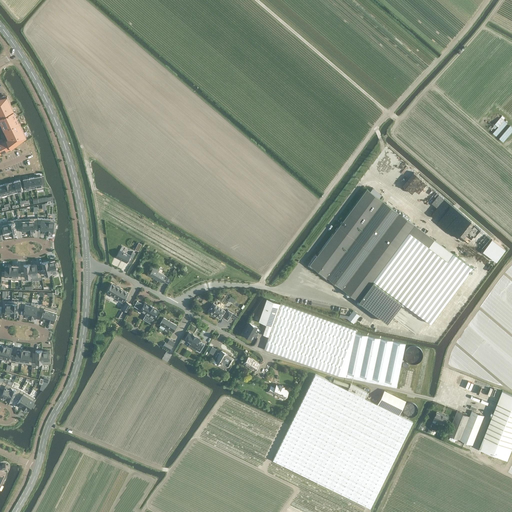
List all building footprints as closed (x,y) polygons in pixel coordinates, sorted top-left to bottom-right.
[(0,121),(8,138),(6,139),(11,148),(23,139),(26,136),(7,96),(0,97),(0,121)] [(493,133),(497,136),(508,123),(501,117),(495,123),(499,126),(493,133)] [(499,138),(503,142),(511,131),(511,126),(510,125),(499,138)] [(2,138),(0,139),(6,150),(11,148),(6,139),(3,141),(2,138)] [(40,176),(34,177),(36,190),(43,189),(40,176)] [(20,179),(14,181),(17,193),(23,191),(20,179)] [(14,181),(9,182),(12,194),(12,192),(17,191),(17,193),(14,181)] [(9,182),(4,184),(7,195),(12,194),(9,182)] [(429,322),(473,266),(367,188),(317,255),(315,254),(308,265),(326,278),(327,277),(362,303),(376,283),(429,322)] [(435,188),(426,199),(442,212),(446,208),(449,210),(450,208),(451,210),(453,208),(455,210),(457,207),(435,188)] [(37,217),(27,218),(28,232),(32,232),(32,231),(34,231),(34,224),(37,224),(37,217)] [(47,218),(37,217),(37,224),(41,224),(40,231),(46,232),(47,218)] [(27,218),(18,219),(18,225),(22,225),(22,232),(28,232),(27,218)] [(46,232),(50,232),(53,232),(53,229),(55,229),(55,224),(53,224),(54,219),(47,218),(46,232)] [(14,220),(8,221),(11,234),(10,234),(10,235),(17,233),(15,226),(18,225),(18,219),(14,220)] [(8,221),(0,222),(0,229),(3,229),(5,235),(10,234),(11,234),(8,221)] [(479,241),(485,245),(492,237),(488,234),(490,231),(482,224),(479,228),(477,226),(467,237),(474,242),(479,236),(481,238),(479,241)] [(490,255),(497,255),(496,251),(500,251),(500,245),(490,246),(490,255)] [(120,250),(116,257),(127,262),(129,257),(132,259),(135,253),(132,252),(131,255),(120,250)] [(48,261),(51,274),(58,273),(56,267),(58,267),(57,262),(55,263),(54,260),(48,261)] [(44,270),(40,270),(41,277),(51,274),(48,261),(42,262),(44,270)] [(24,272),(21,272),(21,279),(31,278),(30,264),(24,265),(24,272)] [(30,264),(31,278),(41,277),(40,270),(37,271),(36,264),(30,264)] [(1,272),(1,279),(11,279),(11,265),(12,265),(7,265),(5,265),(5,272),(1,272)] [(11,265),(11,279),(21,279),(21,272),(17,272),(18,265),(12,265),(11,265)] [(163,283),(167,276),(165,275),(158,271),(159,269),(152,265),(149,271),(150,272),(150,273),(149,275),(161,282),(163,283)] [(123,302),(128,293),(111,283),(107,291),(119,299),(118,300),(123,302)] [(258,321),(267,324),(263,334),(268,336),(280,303),(266,298),(264,305),(258,321)] [(2,300),(2,307),(5,307),(5,314),(11,314),(12,301),(2,300)] [(11,314),(11,315),(17,315),(17,308),(21,308),(22,301),(12,301),(11,314)] [(22,301),(21,308),(24,308),(23,315),(29,316),(31,305),(25,304),(26,302),(22,301)] [(126,301),(122,308),(127,311),(131,304),(126,301)] [(134,306),(137,308),(137,307),(139,308),(139,309),(146,313),(145,315),(152,320),(153,317),(154,318),(158,310),(153,307),(153,306),(150,305),(150,306),(145,303),(143,305),(141,304),(142,303),(137,301),(134,306)] [(29,316),(33,317),(35,317),(36,310),(40,311),(41,304),(31,303),(31,305),(29,316)] [(213,303),(208,311),(220,319),(225,311),(213,303)] [(280,303),(268,336),(264,348),(339,375),(354,332),(355,330),(280,303)] [(41,304),(40,311),(43,312),(41,319),(46,320),(50,307),(41,304)] [(46,320),(46,321),(50,322),(51,322),(52,322),(53,319),(55,320),(57,315),(55,315),(57,309),(50,307),(46,320)] [(340,314),(354,323),(360,313),(353,309),(349,316),(342,311),(340,314)] [(228,310),(223,317),(227,320),(230,316),(236,319),(238,316),(232,313),(228,310)] [(165,319),(161,325),(173,332),(177,325),(165,319)] [(250,339),(257,327),(250,323),(249,322),(242,334),(243,335),(250,339)] [(196,336),(193,334),(192,334),(189,332),(184,339),(198,347),(196,350),(200,352),(205,344),(201,341),(200,342),(199,341),(200,339),(196,336)] [(354,332),(339,375),(340,376),(396,387),(397,384),(406,343),(354,332)] [(162,346),(170,351),(172,346),(165,342),(162,346)] [(11,362),(13,355),(9,354),(11,347),(5,346),(2,359),(7,360),(11,362)] [(22,363),(23,349),(24,349),(19,349),(17,349),(16,356),(13,355),(11,362),(15,362),(22,363)] [(32,364),(32,358),(29,357),(29,350),(23,349),(22,363),(28,364),(32,364)] [(42,364),(42,350),(35,350),(36,358),(32,358),(32,364),(32,367),(36,367),(36,364),(42,364)] [(48,350),(42,350),(42,364),(48,364),(48,358),(50,358),(50,354),(48,354),(48,350)] [(229,363),(232,358),(226,354),(226,353),(221,351),(219,354),(218,353),(214,359),(215,360),(215,361),(220,364),(221,363),(227,366),(228,364),(229,364),(230,363),(229,363)] [(248,357),(243,364),(254,371),(259,364),(248,357)] [(384,390),(377,404),(364,397),(367,392),(350,384),(347,389),(315,374),(294,417),(273,460),(370,509),(391,465),(413,422),(399,415),(406,401),(384,390)] [(6,398),(12,385),(3,381),(0,388),(4,389),(1,396),(6,398)] [(15,394),(18,395),(21,389),(12,385),(6,398),(12,401),(15,394)] [(273,393),(280,397),(284,399),(288,390),(284,388),(284,387),(280,385),(279,386),(277,385),(275,388),(271,386),(268,392),(273,395),(273,393)] [(22,406),(29,394),(21,389),(18,395),(21,397),(17,403),(22,406)] [(507,460),(511,448),(511,394),(502,390),(479,449),(507,460)] [(35,398),(29,394),(22,406),(26,409),(26,408),(28,409),(29,407),(31,408),(33,403),(32,403),(35,398)] [(472,411),(471,413),(470,416),(457,411),(448,435),(473,445),(484,416),(472,411)] [(433,420),(445,424),(448,416),(436,412),(433,420)] [(0,488),(9,469),(10,468),(10,467),(10,466),(10,465),(9,464),(9,463),(8,463),(8,462),(7,462),(7,461),(6,461),(5,461),(4,461),(3,461),(2,461),(1,461),(0,462),(0,461),(0,488)]
